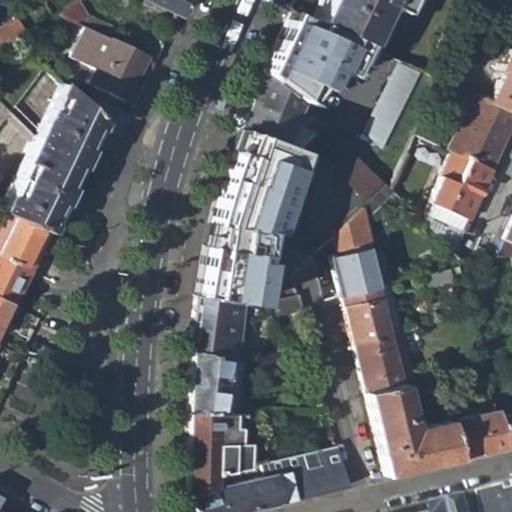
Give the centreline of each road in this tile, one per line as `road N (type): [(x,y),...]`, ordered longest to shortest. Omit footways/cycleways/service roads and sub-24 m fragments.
road 1 (primary): [(237,0),(171,168),(150,263),(135,418),(136,511)]
road 2 (residential): [(362,503),(312,267)]
road 3 (residential): [(362,503),(511,467)]
